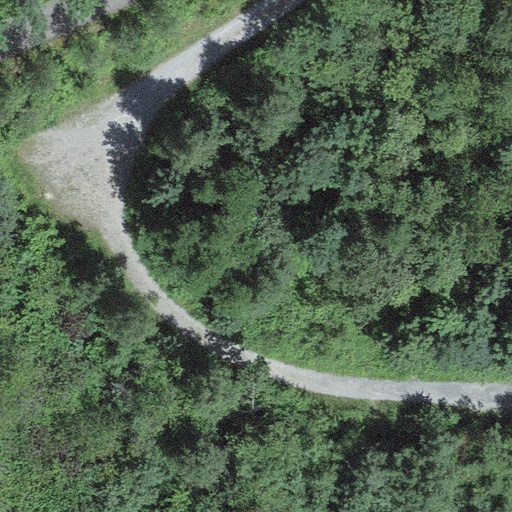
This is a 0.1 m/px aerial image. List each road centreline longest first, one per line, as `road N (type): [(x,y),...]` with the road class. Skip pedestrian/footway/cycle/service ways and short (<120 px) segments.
road 1 (track): [(258,354),(159,314),(104,192),(137,101),(287,0)]
road 2 (track): [(511,400),(336,386),(258,354)]
road 3 (track): [(113,0),(0,49)]
